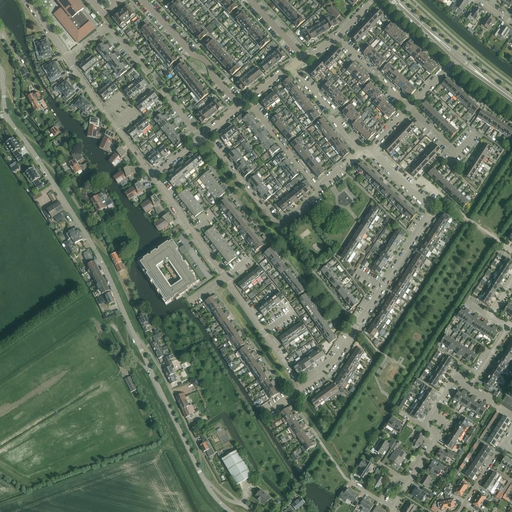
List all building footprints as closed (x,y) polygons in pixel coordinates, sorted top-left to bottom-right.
[(84,9),(75,0),(56,0),(63,7),(54,14),(78,42),(84,37),(83,36),(85,35),(85,36),(95,28),(81,12),(84,9)] [(172,11),(181,3),(178,0),(172,0),(171,1),(174,3),(173,4),(173,3),(173,4),(172,4),(172,5),(169,7),(169,8),(170,9),(170,10),(171,11),(172,11)] [(229,0),(223,6),(226,10),(227,10),(234,4),(233,3),(231,1),(230,0),(229,0)] [(285,0),(284,0),(277,7),(280,10),(281,11),(289,4),(285,0)] [(450,9),(455,12),(458,9),(462,12),(468,3),(463,0),(460,0),(457,5),(454,3),(450,9)] [(176,15),(184,8),(185,7),(181,3),(172,11),(173,11),(175,14),(176,15)] [(234,4),(227,10),(226,10),(224,12),(230,18),(234,14),(232,12),(233,11),(234,10),(237,7),(236,7),(237,7),(236,6),(236,5),(235,4),(234,4)] [(293,8),(289,4),(281,11),(282,11),(281,11),(282,12),(282,11),(282,12),(282,13),(283,12),(285,15),(293,8)] [(123,11),(131,20),(132,21),(137,17),(133,12),(132,11),(128,6),(127,7),(126,7),(124,9),(124,10),(123,11)] [(88,7),(85,10),(92,19),(96,16),(88,7)] [(285,15),(285,16),(286,16),(286,17),(289,19),(298,11),(294,7),(293,8),(285,15)] [(179,19),(186,12),(186,13),(187,12),(184,8),(176,15),(178,17),(178,18),(179,18),(179,19)] [(473,18),(476,20),(482,12),(476,8),(471,15),(468,13),(465,18),(470,21),(472,19),(473,18)] [(332,15),(334,13),(339,17),(341,15),(334,9),(330,13),(332,15)] [(384,16),(377,10),(374,14),(380,20),(384,16)] [(123,11),(122,12),(122,11),(122,12),(118,15),(126,24),(131,20),(123,11)] [(186,12),(179,19),(182,21),(183,22),(182,22),(183,22),(190,16),(192,14),(189,11),(187,12),(186,13),(186,12)] [(298,11),(289,19),(289,20),(290,21),(293,24),(301,16),(302,15),(298,11)] [(234,14),(230,18),(235,24),(245,15),(242,12),(241,12),(238,14),(238,15),(237,15),(236,16),(234,14)] [(190,16),(183,22),(185,25),(186,26),(194,19),(196,18),(192,14),(190,16)] [(380,20),(374,14),(370,18),(376,24),(380,20)] [(113,19),(117,23),(116,23),(117,23),(118,24),(118,25),(123,31),(128,26),(126,24),(118,15),(113,19)] [(248,19),(247,18),(247,17),(246,16),(245,16),(245,15),(235,24),(239,28),(240,27),(248,19)] [(297,28),(305,21),(301,16),(293,24),(294,25),(296,27),(297,28)] [(325,22),(330,30),(331,29),(331,30),(333,29),(333,28),(334,27),(338,25),(337,24),(337,23),(337,24),(336,23),(336,22),(333,17),(329,19),(325,22)] [(480,26),(482,28),(483,26),(489,30),(495,21),(489,17),(488,19),(485,17),(480,26)] [(376,24),(370,18),(366,22),(372,28),(376,24)] [(186,26),(187,27),(187,28),(188,28),(190,30),(198,23),(194,19),(186,26)] [(240,27),(243,30),(244,30),(251,23),(250,22),(248,19),(240,27)] [(326,32),(327,31),(330,30),(325,22),(324,20),(320,23),(326,32)] [(372,28),(366,22),(362,26),(369,32),(372,28)] [(190,30),(191,31),(193,34),(201,26),(198,23),(190,30)] [(251,23),(244,30),(243,30),(242,31),(246,35),(255,27),(255,26),(254,26),(254,25),(251,23)] [(326,32),(320,23),(316,26),(317,27),(322,35),(324,33),(325,33),(324,33),(325,32),(326,32)] [(396,27),(394,24),(393,25),(391,24),(385,31),(387,33),(385,35),(387,37),(388,35),(389,35),(396,27)] [(141,27),(136,30),(142,37),(143,37),(143,36),(152,30),(149,26),(148,25),(145,28),(145,27),(144,28),(143,28),(143,29),(141,27)] [(193,34),(194,34),(194,35),(197,37),(197,38),(206,29),(202,25),(201,26),(193,34)] [(369,32),(362,26),(359,30),(365,36),(369,32)] [(206,29),(197,38),(200,41),(203,39),(204,39),(203,38),(204,38),(205,38),(204,38),(205,37),(207,39),(211,35),(214,33),(208,27),(206,29)] [(256,28),(255,27),(246,35),(249,39),(258,30),(256,28)] [(317,27),(313,29),(318,37),(319,36),(322,35),(317,27)] [(399,32),(398,30),(399,29),(396,27),(389,35),(393,38),(399,32)] [(497,29),(493,35),(496,37),(498,34),(504,38),(509,31),(503,27),(500,31),(497,29)] [(318,37),(313,29),(312,28),(308,30),(313,40),(314,40),(314,39),(316,38),(317,37),(318,37)] [(152,30),(143,36),(143,37),(147,41),(155,34),(154,33),(152,30)] [(258,30),(249,39),(253,43),(262,34),(260,32),(259,32),(259,31),(258,30)] [(313,40),(308,30),(303,34),(304,35),(303,35),(306,40),(307,40),(308,41),(307,41),(308,42),(308,43),(310,42),(311,41),(311,42),(313,41),(313,40)] [(365,36),(359,30),(355,34),(361,40),(365,36)] [(404,34),(402,32),(401,33),(399,32),(393,38),(396,42),(404,34)] [(158,38),(159,38),(158,38),(158,37),(155,34),(147,41),(145,42),(149,46),(150,45),(159,38),(158,38)] [(262,34),(253,43),(256,46),(265,38),(263,36),(263,35),(262,35),(262,34)] [(361,40),(355,34),(351,38),(357,44),(361,40)] [(407,39),(405,38),(407,36),(404,34),(396,42),(401,46),(407,39)] [(208,50),(209,48),(217,41),(211,35),(207,39),(209,41),(208,42),(207,43),(204,46),(205,46),(208,50)] [(162,43),(162,42),(162,43),(161,42),(161,41),(159,38),(150,45),(154,50),(162,43)] [(256,46),(260,50),(269,42),(268,41),(267,39),(266,39),(266,38),(265,38),(256,46)] [(51,48),(50,45),(48,45),(48,43),(47,43),(46,40),(34,44),(36,49),(39,48),(40,52),(51,48)] [(414,45),(412,44),(413,43),(411,40),(403,48),(407,52),(414,45)] [(110,45),(109,43),(105,46),(101,41),(98,44),(99,47),(96,50),(100,54),(110,45)] [(217,41),(209,48),(208,50),(210,52),(211,53),(217,48),(220,45),(217,41)] [(163,44),(162,43),(163,43),(162,43),(154,50),(157,54),(166,47),(163,44)] [(109,50),(112,48),(110,45),(100,54),(104,59),(111,53),(109,50)] [(220,45),(217,48),(211,53),(214,56),(213,56),(214,56),(214,57),(215,57),(224,49),(220,45)] [(419,48),(416,46),(415,47),(414,45),(407,52),(411,56),(419,48)] [(374,50),(370,46),(363,53),(365,55),(364,56),(366,58),(374,50)] [(166,48),(166,47),(166,48),(166,47),(157,54),(161,59),(169,52),(167,49),(167,48),(167,49),(166,48)] [(40,52),(41,55),(38,56),(40,61),(51,58),(51,55),(50,52),(52,51),(51,48),(40,52)] [(275,53),(281,60),(284,58),(284,57),(285,57),(285,56),(285,55),(284,55),(284,54),(279,48),(274,52),(275,53)] [(344,54),(337,48),(334,52),(340,58),(344,54)] [(421,50),(419,48),(411,56),(415,60),(422,53),(420,51),(421,50)] [(218,61),(227,52),(224,49),(215,57),(217,59),(217,60),(218,60),(218,61)] [(378,54),(374,50),(366,58),(369,61),(370,60),(371,61),(378,54)] [(118,55),(116,52),(113,55),(111,53),(104,59),(108,63),(118,55)] [(173,56),(171,53),(170,53),(170,52),(169,52),(161,59),(165,63),(173,56)] [(218,61),(219,61),(219,62),(222,64),(231,56),(227,52),(218,61)] [(340,58),(334,52),(330,56),(336,62),(340,58)] [(277,63),(278,62),(281,60),(275,53),(272,56),(271,56),(277,63)] [(427,55),(424,53),(423,54),(422,53),(415,60),(419,63),(427,55)] [(382,58),(378,54),(371,61),(373,62),(372,63),(374,66),(382,58)] [(112,68),(119,62),(117,59),(120,57),(118,55),(108,63),(112,68)] [(276,64),(277,63),(277,64),(277,63),(271,56),(272,56),(271,55),(267,58),(273,66),(276,64)] [(429,60),(428,59),(429,58),(427,55),(419,63),(423,67),(429,60)] [(99,63),(93,56),(88,60),(94,67),(99,63)] [(172,65),(172,64),(173,64),(172,64),(173,63),(173,64),(174,63),(177,61),(176,60),(173,56),(165,63),(168,67),(167,68),(169,71),(174,67),(172,65)] [(234,60),(231,56),(222,64),(222,65),(223,66),(225,68),(232,62),(234,60)] [(336,62),(330,56),(326,60),(332,66),(336,62)] [(270,69),(271,68),(271,69),(271,68),(273,66),(267,58),(263,61),(270,69)] [(386,62),(382,58),(374,66),(377,68),(378,67),(379,69),(386,62)] [(94,67),(88,60),(86,62),(85,61),(83,62),(90,70),(94,67)] [(232,62),(225,68),(225,69),(226,69),(226,70),(228,72),(229,72),(235,66),(235,65),(238,63),(234,60),(232,62)] [(332,66),(326,60),(323,64),(322,64),(326,68),(329,70),(332,66)] [(434,63),(432,60),(431,62),(429,60),(423,67),(427,71),(434,63)] [(55,63),(54,64),(53,61),(42,67),(45,72),(47,70),(49,74),(59,68),(57,65),(56,66),(55,63)] [(270,69),(263,61),(259,64),(266,72),(268,70),(269,70),(270,69)] [(90,70),(83,62),(82,63),(82,64),(80,67),(86,74),(90,70)] [(126,64),(124,62),(121,64),(119,62),(112,68),(115,73),(126,64)] [(323,64),(320,62),(316,66),(323,72),(326,68),(322,64),(323,64)] [(187,68),(184,64),(183,63),(180,66),(179,66),(179,67),(178,67),(175,69),(174,67),(169,71),(171,73),(173,71),(177,76),(178,75),(186,68),(187,68)] [(235,65),(235,66),(229,72),(230,73),(232,75),(232,76),(241,67),(238,63),(235,65)] [(437,68),(436,66),(437,65),(434,63),(427,71),(431,75),(437,68)] [(128,66),(126,64),(115,73),(119,77),(127,71),(125,68),(128,66)] [(359,66),(356,64),(355,65),(354,64),(347,70),(351,74),(359,66)] [(393,68),(388,64),(381,72),(383,74),(384,73),(386,75),(393,68)] [(323,72),(316,66),(313,70),(319,76),(323,72)] [(362,71),(360,70),(361,69),(359,66),(351,74),(355,78),(362,71)] [(262,75),(256,67),(252,70),(258,78),(259,78),(260,78),(260,77),(262,75)] [(49,74),(51,77),(48,78),(51,83),(62,77),(60,74),(61,74),(60,72),(61,71),(59,68),(49,74)] [(186,68),(178,75),(182,79),(190,72),(189,71),(186,68)] [(396,72),(393,68),(386,75),(387,76),(386,77),(389,80),(396,72)] [(257,80),(257,79),(258,79),(258,78),(252,70),(248,73),(249,75),(249,74),(255,82),(257,80)] [(319,76),(313,70),(309,74),(315,80),(319,76)] [(367,74),(364,71),(363,72),(362,71),(355,78),(359,82),(367,74)] [(193,77),(194,77),(193,76),(193,75),(192,75),(190,72),(182,79),(185,84),(194,77),(193,77)] [(400,75),(396,72),(389,80),(391,82),(392,81),(394,82),(400,75)] [(255,82),(249,74),(249,75),(245,77),(251,85),(251,84),(251,85),(251,84),(252,84),(252,83),(255,82)] [(370,79),(368,77),(369,76),(367,74),(359,82),(363,86),(370,79)] [(404,79),(400,75),(394,82),(395,84),(394,85),(397,87),(404,79)] [(147,85),(140,77),(136,81),(143,89),(145,88),(144,87),(147,85)] [(195,78),(194,77),(185,84),(189,88),(197,81),(195,78)] [(247,88),(247,87),(250,86),(250,85),(251,85),(245,77),(242,80),(241,80),(247,88)] [(293,83),(289,78),(282,84),(286,88),(293,83)] [(241,79),(236,83),(241,89),(242,90),(243,91),(244,90),(247,88),(241,80),(242,80),(241,79)] [(408,83),(404,79),(397,87),(399,89),(400,88),(402,90),(408,83)] [(451,83),(447,79),(441,85),(446,89),(451,83)] [(66,82),(64,80),(54,88),(58,92),(60,90),(63,93),(71,86),(69,83),(68,84),(66,82)] [(143,89),(136,81),(132,84),(138,92),(141,90),(141,91),(143,89)] [(198,83),(198,82),(198,83),(197,82),(198,82),(197,81),(189,88),(192,92),(201,86),(198,83)] [(117,89),(111,82),(106,85),(113,93),(117,89)] [(333,86),(329,82),(321,90),(324,93),(325,92),(326,93),(333,86)] [(296,87),(293,83),(286,88),(289,92),(296,87)] [(374,87),(372,86),(374,85),(371,83),(363,91),(367,94),(374,87)] [(412,86),(408,83),(402,90),(403,91),(402,92),(405,94),(412,86)] [(455,86),(451,83),(446,89),(449,92),(455,86)] [(138,92),(132,84),(128,88),(135,96),(137,95),(136,94),(138,92)] [(113,93),(106,85),(102,89),(109,97),(111,96),(110,95),(113,93)] [(63,93),(65,96),(63,98),(66,102),(76,94),(74,92),(75,91),(73,89),(74,88),(71,86),(63,93)] [(204,90),(202,87),(201,86),(192,92),(196,97),(204,90)] [(337,90),(333,86),(326,93),(328,94),(326,96),(329,98),(337,90)] [(416,90),(412,86),(405,94),(407,97),(408,96),(410,97),(416,90)] [(459,90),(455,86),(449,92),(453,96),(459,90)] [(300,91),(296,87),(289,92),(293,96),(300,91)] [(379,90),(376,88),(375,89),(374,87),(367,94),(371,98),(379,90)] [(135,96),(128,88),(123,91),(130,99),(132,97),(133,98),(135,96)] [(109,97),(102,89),(98,92),(104,100),(107,98),(108,99),(109,97)] [(200,102),(208,95),(207,94),(206,91),(205,91),(205,90),(204,90),(196,97),(200,102)] [(341,94),(337,90),(329,98),(331,100),(332,99),(334,101),(341,94)] [(380,97),(382,95),(380,94),(381,92),(379,90),(371,98),(369,100),(373,103),(373,104),(380,97)] [(463,94),(459,90),(453,96),(457,100),(463,94)] [(159,99),(152,91),(150,94),(149,93),(147,94),(154,103),(159,99)] [(303,95),(300,91),(293,96),(296,101),(303,95)] [(279,99),(274,92),(269,96),(275,103),(279,99)] [(36,99),(40,97),(38,93),(34,96),(33,94),(27,97),(31,104),(37,101),(36,99)] [(154,103),(147,94),(145,95),(146,96),(144,98),(150,106),(154,103)] [(344,97),(341,94),(334,101),(335,102),(334,103),(337,105),(344,97)] [(467,97),(463,94),(457,100),(461,104),(467,97)] [(306,99),(303,95),(296,101),(300,105),(306,99)] [(275,103),(269,96),(265,99),(271,106),(275,103)] [(87,101),(84,99),(84,100),(81,98),(81,99),(79,97),(71,107),(75,110),(77,108),(80,110),(87,101)] [(349,101),(344,97),(337,105),(339,108),(340,107),(342,108),(349,101)] [(381,98),(380,97),(373,104),(373,103),(373,104),(377,108),(385,100),(382,97),(381,98)] [(471,101),(467,97),(461,104),(465,107),(471,101)] [(150,106),(144,98),(141,100),(140,99),(139,101),(146,109),(150,106)] [(222,108),(223,107),(222,106),(221,105),(222,104),(218,99),(217,100),(216,99),(211,103),(218,111),(222,108)] [(271,106),(265,99),(261,103),(266,110),(271,106)] [(310,104),(306,99),(300,105),(303,109),(310,104)] [(44,108),(47,107),(43,100),(40,101),(40,102),(38,103),(37,101),(31,104),(35,111),(41,108),(40,106),(42,105),(44,108)] [(388,104),(386,103),(387,102),(385,100),(377,108),(381,111),(388,104)] [(81,115),(85,118),(93,108),(91,107),(91,106),(89,104),(90,103),(87,101),(80,110),(83,112),(81,115)] [(146,109),(139,101),(137,102),(138,103),(135,106),(142,113),(146,109)] [(475,105),(471,101),(465,107),(469,111),(475,105)] [(430,105),(426,102),(420,108),(424,112),(430,105)] [(214,114),(215,114),(215,113),(216,113),(218,111),(211,103),(208,106),(208,107),(209,107),(214,114)] [(313,108),(310,104),(303,109),(306,113),(313,108)] [(353,110),(355,108),(351,104),(342,113),(344,114),(343,115),(345,118),(353,110)] [(393,107),(390,105),(389,106),(388,104),(381,111),(385,115),(393,107)] [(434,109),(430,105),(424,112),(428,115),(434,109)] [(473,115),(479,109),(475,105),(469,111),(473,115)] [(211,117),(212,116),(214,114),(209,107),(208,107),(205,110),(211,117)] [(396,112),(394,111),(395,109),(393,107),(385,115),(389,119),(396,112)] [(317,112),(313,108),(306,113),(310,118),(317,112)] [(204,109),(200,112),(201,113),(207,120),(209,118),(210,118),(209,118),(210,117),(211,117),(205,110),(204,109)] [(438,113),(434,109),(428,115),(432,119),(438,113)] [(357,113),(353,110),(345,118),(348,120),(349,119),(350,120),(357,113)] [(486,113),(482,110),(477,118),(482,121),(486,113)] [(313,122),(320,116),(317,112),(310,118),(308,119),(312,123),(313,122)] [(207,120),(201,113),(198,116),(196,117),(199,122),(200,121),(201,122),(200,122),(201,122),(201,123),(202,124),(203,123),(204,123),(204,122),(205,123),(206,121),(207,120)] [(359,119),(361,117),(357,113),(350,120),(352,122),(351,123),(353,125),(359,119)] [(442,117),(438,113),(432,119),(436,123),(442,117)] [(491,116),(486,113),(482,121),(486,124),(491,116)] [(168,116),(167,114),(163,117),(161,114),(154,120),(158,125),(168,116)] [(254,117),(253,116),(252,116),(250,114),(245,117),(243,114),(236,120),(239,123),(242,120),(245,124),(254,117)] [(282,119),(278,115),(271,120),(275,125),(282,119)] [(162,130),(169,124),(167,121),(170,118),(168,116),(158,125),(162,130)] [(495,119),(491,116),(486,124),(491,126),(495,119)] [(256,122),(254,120),(255,119),(254,117),(245,124),(249,128),(256,122)] [(445,120),(442,117),(436,123),(440,126),(445,120)] [(98,128),(99,122),(98,121),(98,120),(91,119),(90,124),(88,135),(96,137),(98,128)] [(151,126),(144,119),(142,121),(141,120),(139,121),(146,130),(151,126)] [(285,123),(282,119),(275,125),(278,129),(285,123)] [(326,123),(322,119),(316,125),(319,129),(326,123)] [(359,119),(353,125),(352,126),(354,128),(353,129),(355,131),(363,123),(359,119)] [(500,122),(495,119),(491,126),(495,129),(500,122)] [(449,124),(445,120),(440,126),(444,130),(449,124)] [(60,125),(57,121),(53,124),(54,126),(55,127),(51,131),(55,137),(60,133),(57,129),(58,128),(57,127),(60,125)] [(146,130),(139,121),(137,123),(138,124),(136,126),(142,133),(146,130)] [(260,125),(259,123),(258,124),(256,122),(249,128),(252,132),(260,125)] [(417,128),(411,122),(407,126),(413,132),(417,128)] [(505,125),(500,122),(495,129),(500,132),(505,125)] [(176,126),(174,123),(171,126),(169,124),(162,130),(165,134),(176,126)] [(288,128),(285,123),(278,129),(282,133),(288,128)] [(329,127),(326,123),(319,129),(317,131),(320,135),(322,133),(329,127)] [(367,127),(363,123),(355,131),(358,133),(359,132),(360,134),(367,127)] [(453,128),(449,124),(444,130),(447,134),(453,128)] [(263,130),(261,128),(262,127),(260,125),(252,132),(255,136),(263,130)] [(509,128),(505,125),(500,132),(504,135),(509,128)] [(142,133),(136,126),(133,128),(133,127),(131,128),(138,137),(142,133)] [(169,139),(177,133),(175,130),(178,128),(176,126),(165,134),(169,139)] [(238,133),(232,126),(227,129),(234,137),(238,133)] [(413,132),(407,126),(403,130),(409,136),(413,132)] [(333,132),(329,127),(322,133),(326,137),(333,132)] [(370,130),(367,127),(360,134),(362,135),(360,136),(363,138),(370,130)] [(138,137),(131,128),(129,130),(130,131),(127,133),(134,140),(138,137)] [(292,132),(288,128),(282,133),(285,137),(292,132)] [(376,132),(372,128),(370,130),(363,138),(365,141),(366,140),(368,141),(376,132)] [(457,132),(453,128),(447,134),(452,138),(457,132)] [(234,137),(227,129),(225,131),(224,130),(222,132),(229,140),(234,137)] [(258,140),(267,133),(266,131),(264,132),(263,130),(255,136),(258,140)] [(409,136),(403,130),(399,134),(406,140),(409,136)] [(112,142),(115,136),(114,136),(113,135),(114,135),(107,132),(105,136),(101,147),(108,150),(112,142)] [(229,140),(222,132),(221,133),(222,134),(219,136),(225,144),(229,140)] [(295,136),(292,132),(285,137),(289,142),(295,136)] [(336,136),(333,132),(326,137),(329,141),(336,136)] [(183,135),(182,133),(179,135),(177,133),(169,139),(173,144),(183,135)] [(269,138),(267,136),(268,135),(267,133),(258,140),(261,144),(269,138)] [(406,140),(399,134),(396,138),(402,144),(406,140)] [(185,137),(183,135),(173,144),(177,148),(184,142),(182,140),(185,137)] [(340,140),(336,136),(329,141),(333,146),(340,140)] [(301,143),(304,141),(300,137),(298,139),(291,144),(294,149),(301,143)] [(265,148),(273,141),(272,139),(271,140),(269,138),(261,144),(265,148)] [(402,144),(396,138),(392,142),(398,147),(402,144)] [(6,144),(7,144),(13,153),(13,154),(17,160),(18,162),(19,162),(24,159),(21,155),(20,156),(17,151),(20,149),(20,148),(20,149),(14,139),(6,144)] [(343,144),(340,140),(333,146),(336,150),(343,144)] [(276,146),(274,144),(275,143),(273,141),(265,148),(268,152),(276,146)] [(398,147),(392,142),(388,146),(394,151),(398,147)] [(305,147),(301,143),(294,149),(298,153),(305,147)] [(346,149),(343,144),(336,150),(340,154),(346,149)] [(440,150),(434,144),(430,148),(436,154),(440,150)] [(489,154),(492,149),(485,144),(482,149),(489,154)] [(170,152),(164,145),(160,148),(167,157),(168,155),(168,154),(170,152)] [(268,152),(271,156),(277,151),(280,149),(278,147),(277,148),(276,146),(268,152)] [(307,146),(305,147),(298,153),(301,157),(308,152),(310,150),(307,146)] [(394,151),(388,146),(384,150),(391,155),(394,151)] [(123,158),(126,163),(130,160),(126,155),(126,154),(125,153),(120,148),(117,152),(110,161),(116,166),(122,159),(123,158)] [(167,157),(160,148),(155,151),(162,159),(164,157),(165,158),(167,157)] [(436,154),(430,148),(426,152),(433,158),(436,154)] [(239,154),(236,149),(228,156),(230,158),(229,159),(231,161),(239,154)] [(350,153),(346,149),(340,154),(343,158),(350,153)] [(489,154),(482,149),(479,154),(486,158),(489,154)] [(162,159),(155,151),(151,155),(158,164),(160,162),(159,161),(162,159)] [(77,162),(83,159),(78,152),(72,156),(75,160),(68,164),(71,169),(79,165),(77,162)] [(311,156),(308,152),(301,157),(305,161),(311,156)] [(433,158),(426,152),(423,156),(429,162),(433,158)] [(203,162),(197,155),(195,157),(192,153),(190,155),(199,166),(203,162)] [(286,158),(284,156),(285,155),(283,153),(275,160),(278,165),(286,158)] [(235,164),(243,158),(239,154),(231,161),(232,162),(233,162),(235,164)] [(486,158),(479,154),(476,158),(483,163),(486,158)] [(158,164),(151,155),(147,158),(153,166),(156,164),(156,165),(158,164)] [(199,166),(190,155),(188,157),(190,160),(188,162),(194,170),(199,166)] [(315,160),(311,156),(305,161),(308,166),(315,160)] [(429,162),(423,156),(419,160),(425,166),(429,162)] [(246,162),(243,158),(235,164),(237,167),(236,167),(238,169),(246,162)] [(281,168),(290,161),(289,160),(287,161),(286,158),(278,165),(281,168)] [(483,163),(476,158),(473,163),(481,167),(483,163)] [(318,164),(315,160),(308,166),(311,170),(318,164)] [(425,166),(419,160),(415,164),(421,169),(425,166)] [(188,162),(185,164),(183,161),(181,163),(189,173),(194,170),(188,162)] [(292,166),(290,164),(291,163),(290,161),(281,168),(284,172),(292,166)] [(250,166),(246,162),(238,169),(239,171),(240,170),(242,173),(250,166)] [(189,173),(181,163),(178,165),(181,168),(179,170),(185,177),(189,173)] [(365,167),(361,163),(355,170),(359,173),(365,167)] [(481,167),(473,163),(470,167),(478,172),(481,167)] [(83,166),(82,165),(81,165),(80,164),(79,165),(71,169),(75,175),(82,171),(83,170),(85,174),(90,171),(85,164),(83,166)] [(322,168),(318,164),(311,170),(315,174),(322,168)] [(421,169),(415,164),(411,167),(418,173),(421,169)] [(253,171),(250,166),(242,173),(244,175),(243,176),(245,178),(253,171)] [(296,169),(295,168),(294,168),(292,166),(284,172),(288,176),(296,169)] [(135,179),(132,175),(131,173),(132,173),(128,167),(124,170),(115,177),(120,183),(127,178),(127,179),(128,178),(131,182),(135,179)] [(369,170),(365,167),(359,173),(363,177),(369,170)] [(418,173),(411,167),(408,172),(414,177),(418,173)] [(478,172),(470,167),(468,172),(475,176),(478,172)] [(34,168),(33,168),(26,173),(33,183),(32,183),(33,183),(36,187),(38,191),(39,191),(44,187),(44,188),(44,187),(42,184),(41,184),(42,184),(41,185),(37,180),(40,178),(37,175),(38,174),(36,172),(33,168),(34,168)] [(325,173),(322,168),(315,174),(318,178),(325,173)] [(438,172),(434,168),(428,174),(432,178),(438,172)] [(179,170),(176,172),(174,169),(171,170),(180,181),(185,177),(179,170)] [(299,174),(297,172),(298,171),(296,169),(288,176),(291,181),(299,174)] [(180,181),(171,170),(169,172),(172,175),(169,177),(170,179),(168,181),(173,187),(180,181)] [(211,177),(210,175),(212,173),(210,170),(199,179),(202,184),(211,177)] [(373,174),(369,170),(363,177),(367,181),(373,174)] [(442,176),(438,172),(432,178),(436,182),(442,176)] [(475,176),(468,172),(465,176),(472,181),(475,176)] [(377,178),(373,174),(367,181),(371,185),(377,178)] [(260,179),(257,175),(248,182),(250,184),(251,183),(252,185),(260,179)] [(217,179),(215,176),(213,178),(211,177),(202,184),(206,188),(217,179)] [(446,179),(442,176),(436,182),(440,186),(446,179)] [(381,181),(377,178),(371,185),(374,188),(381,181)] [(218,185),(217,183),(219,181),(217,179),(206,188),(209,192),(218,185)] [(263,183),(260,179),(252,185),(254,187),(253,188),(255,190),(263,183)] [(450,183),(446,179),(440,186),(444,189),(450,183)] [(307,189),(310,187),(305,181),(302,183),(301,183),(298,186),(299,188),(306,196),(308,195),(306,193),(309,191),(307,189)] [(385,185),(381,181),(374,188),(378,192),(385,185)] [(143,191),(143,189),(139,183),(135,186),(126,193),(131,199),(138,194),(138,195),(143,191)] [(267,187),(263,183),(255,190),(256,192),(257,191),(259,193),(267,187)] [(453,187),(450,183),(444,189),(448,193),(453,187)] [(224,187),(222,185),(220,187),(218,185),(209,192),(213,196),(224,187)] [(389,189),(385,185),(378,192),(382,196),(389,189)] [(226,190),(224,187),(213,196),(216,201),(225,194),(224,192),(226,190)] [(270,191),(267,187),(259,193),(261,195),(260,196),(261,198),(270,191)] [(457,191),(453,187),(448,193),(451,197),(457,191)] [(306,196),(299,188),(295,191),(300,198),(303,196),(305,198),(306,196)] [(190,193),(187,189),(175,198),(177,201),(180,199),(181,201),(190,193)] [(393,193),(389,189),(382,196),(386,199),(393,193)] [(273,195),(270,191),(261,198),(262,200),(263,199),(265,201),(273,195)] [(300,198),(295,191),(291,195),(298,203),(299,202),(298,200),(300,198)] [(461,194),(457,191),(451,197),(455,201),(461,194)] [(194,198),(190,193),(181,201),(183,202),(180,205),(182,207),(194,198)] [(397,196),(393,193),(386,199),(390,203),(397,196)] [(101,194),(90,200),(94,206),(101,202),(104,200),(102,197),(101,194)] [(465,198),(461,194),(455,201),(459,204),(465,198)] [(298,203),(291,195),(287,198),(292,205),(295,203),(296,204),(298,203)] [(159,202),(155,196),(151,199),(142,205),(147,212),(154,207),(157,214),(163,209),(159,203),(159,202)] [(401,200),(397,196),(390,203),(394,207),(401,200)] [(197,202),(194,198),(182,207),(184,209),(187,207),(188,209),(197,202)] [(292,205),(287,198),(282,201),(289,210),(291,209),(289,207),(292,205)] [(469,202),(465,198),(459,204),(463,208),(469,202)] [(228,204),(225,200),(218,206),(221,210),(228,204)] [(404,204),(401,200),(394,207),(398,211),(404,204)] [(289,210),(282,201),(278,205),(277,203),(274,206),(279,212),(282,210),(284,212),(286,209),(288,211),(289,210)] [(49,220),(65,211),(59,202),(44,212),(49,220)] [(94,206),(98,212),(108,206),(106,203),(103,205),(101,202),(94,206)] [(201,206),(197,202),(188,209),(190,211),(187,213),(189,215),(201,206)] [(232,208),(228,204),(221,210),(225,214),(232,208)] [(408,208),(404,204),(398,211),(402,214),(408,208)] [(369,209),(368,211),(377,216),(380,212),(382,210),(377,205),(375,208),(373,207),(371,210),(369,209)] [(204,210),(201,206),(189,215),(191,218),(194,216),(195,218),(204,210)] [(235,213),(232,208),(225,214),(228,218),(235,213)] [(412,211),(408,208),(402,214),(406,218),(412,211)] [(173,222),(169,216),(168,215),(163,209),(157,214),(163,219),(155,224),(160,231),(169,224),(169,225),(173,222)] [(377,216),(368,211),(367,212),(369,213),(367,216),(374,221),(377,216)] [(416,215),(412,211),(406,218),(410,222),(416,215)] [(441,219),(447,223),(450,219),(451,220),(452,219),(440,211),(439,214),(441,215),(442,215),(443,215),(441,219)] [(239,217),(235,213),(228,218),(231,223),(239,217)] [(374,221),(367,216),(365,219),(363,218),(363,220),(371,225),(374,221)] [(242,221),(239,217),(231,223),(235,227),(242,221)] [(447,223),(441,219),(439,222),(438,221),(438,220),(436,219),(434,221),(445,228),(446,227),(445,227),(447,223)] [(371,225),(363,220),(362,221),(363,222),(361,225),(368,230),(371,225)] [(246,225),(242,221),(235,227),(238,231),(246,225)] [(445,228),(434,221),(433,223),(435,225),(436,224),(437,225),(434,228),(441,233),(444,229),(445,229),(445,228)] [(249,229),(246,225),(238,231),(242,235),(249,229)] [(368,230),(361,225),(359,228),(358,227),(357,229),(365,234),(368,230)] [(217,231),(214,227),(205,234),(206,236),(204,238),(206,241),(217,231)] [(441,233),(434,228),(432,231),(431,230),(429,229),(428,231),(440,239),(439,238),(440,237),(439,236),(441,233)] [(252,234),(249,229),(242,235),(245,240),(252,234)] [(365,234),(357,229),(356,230),(358,231),(356,235),(362,239),(365,234)] [(405,238),(403,237),(405,234),(398,229),(395,234),(404,240),(405,238)] [(69,233),(66,235),(69,240),(72,238),(80,234),(78,230),(75,232),(74,230),(69,233)] [(221,236),(217,231),(206,241),(208,243),(210,241),(212,243),(221,236)] [(440,239),(428,231),(427,233),(428,234),(430,234),(428,238),(435,242),(437,243),(440,239)] [(69,240),(64,243),(71,254),(73,253),(69,246),(70,243),(73,241),(75,244),(81,241),(80,239),(82,237),(80,234),(72,238),(69,240)] [(256,238),(252,234),(245,240),(248,244),(256,238)] [(404,240),(395,234),(392,239),(399,243),(401,240),(403,241),(404,240)] [(362,239),(356,235),(354,238),(352,237),(351,238),(359,244),(362,239)] [(224,240),(221,236),(212,243),(213,245),(210,247),(212,249),(224,240)] [(259,242),(256,238),(248,244),(252,248),(259,242)] [(359,244),(351,238),(350,240),(352,241),(350,244),(357,248),(359,244)] [(435,242),(428,238),(426,241),(425,241),(425,240),(423,238),(422,240),(433,247),(434,247),(433,246),(435,242)] [(399,243),(392,239),(389,243),(398,249),(399,247),(397,246),(399,243)] [(189,268),(178,275),(182,281),(171,288),(157,267),(167,260),(168,261),(170,263),(169,263),(178,275),(189,268),(185,262),(184,263),(182,260),(183,260),(176,250),(178,249),(172,240),(171,240),(140,261),(148,273),(147,274),(152,281),(152,280),(154,283),(153,284),(158,291),(159,290),(161,293),(160,293),(165,300),(166,300),(168,303),(175,297),(178,294),(180,296),(189,290),(188,289),(197,283),(195,280),(196,279),(189,268)] [(227,244),(224,240),(212,249),(214,251),(217,249),(218,251),(227,244)] [(433,247),(422,240),(420,242),(422,244),(423,246),(422,247),(429,252),(432,253),(435,249),(433,247)] [(263,246),(259,242),(252,248),(255,252),(263,246)] [(398,249),(389,243),(386,248),(393,252),(395,249),(397,250),(398,249)] [(231,248),(227,244),(218,251),(220,253),(217,255),(219,257),(231,248)] [(357,248),(350,244),(348,247),(346,246),(345,247),(354,253),(357,248)] [(354,253),(345,247),(344,249),(346,250),(344,253),(351,257),(354,253)] [(429,252),(422,247),(421,249),(419,248),(419,249),(417,248),(416,250),(427,257),(427,256),(429,252)] [(234,252),(231,248),(219,257),(221,260),(224,258),(225,260),(234,252)] [(274,253),(271,248),(264,254),(263,255),(267,259),(266,259),(274,253)] [(393,252),(386,248),(383,252),(392,258),(393,256),(391,255),(393,252)] [(88,251),(83,254),(84,256),(87,262),(93,259),(89,253),(88,251)] [(125,270),(118,256),(121,255),(120,252),(111,256),(119,273),(125,270)] [(225,260),(227,261),(224,263),(226,266),(238,257),(234,252),(225,260)] [(392,258),(383,252),(381,257),(387,261),(389,258),(391,259),(392,258)] [(427,260),(415,252),(413,254),(415,255),(416,255),(417,256),(415,259),(422,263),(424,265),(427,260)] [(278,257),(274,253),(266,259),(270,263),(271,262),(278,257)] [(351,257),(344,253),(342,256),(340,255),(339,256),(348,262),(351,257)] [(281,261),(278,257),(271,262),(275,266),(281,261)] [(387,261),(381,257),(378,261),(386,267),(387,265),(386,264),(387,261)] [(419,269),(421,270),(424,265),(422,263),(415,259),(413,262),(412,262),(412,261),(410,259),(408,262),(419,269)] [(511,266),(511,262),(506,259),(503,264),(511,269),(511,268),(511,266)] [(284,265),(281,261),(275,266),(278,271),(284,265)] [(386,267),(378,261),(375,266),(382,270),(384,267),(385,268),(386,267)] [(97,267),(95,262),(87,266),(90,271),(97,267)] [(419,269),(408,262),(407,264),(409,265),(410,265),(411,265),(409,269),(415,273),(418,269),(419,270),(419,269)] [(511,269),(503,264),(500,269),(508,273),(509,271),(510,271),(511,269)] [(288,270),(284,265),(278,271),(281,275),(288,270)] [(331,270),(327,266),(319,272),(320,274),(322,272),(324,275),(331,270)] [(382,270),(375,266),(372,271),(380,276),(381,275),(380,273),(382,270)] [(90,271),(92,275),(100,271),(97,267),(90,271)] [(265,274),(260,267),(255,271),(260,277),(265,274)] [(415,273),(409,269),(406,272),(406,271),(405,270),(403,269),(402,271),(413,278),(414,277),(413,277),(415,273)] [(508,273),(500,269),(498,273),(506,278),(507,276),(506,276),(508,273)] [(291,274),(288,270),(281,275),(285,279),(291,274)] [(334,274),(331,270),(324,275),(327,278),(325,279),(326,281),(334,274)] [(102,276),(100,271),(92,275),(95,280),(102,276)] [(260,277),(255,271),(251,274),(256,281),(260,277)] [(413,278),(402,271),(401,273),(403,275),(404,274),(405,275),(402,278),(411,284),(409,282),(412,279),(413,279),(413,278)] [(506,278),(498,273),(495,278),(502,282),(503,280),(504,280),(506,278)] [(256,281),(251,274),(247,278),(252,284),(256,281)] [(295,278),(291,274),(285,279),(288,283),(295,278)] [(338,278),(334,274),(326,281),(327,282),(329,281),(331,284),(338,278)] [(105,281),(102,276),(95,280),(97,285),(105,281)] [(252,284),(247,278),(243,281),(249,289),(248,287),(252,284)] [(298,282),(295,278),(288,283),(292,288),(298,282)] [(341,283),(338,278),(331,284),(333,286),(332,288),(333,289),(341,283)] [(411,284),(402,278),(400,281),(399,280),(397,279),(396,281),(408,289),(411,284)] [(502,282),(495,278),(492,283),(500,288),(501,286),(500,285),(502,282)] [(97,285),(99,290),(107,286),(105,281),(97,285)] [(249,289),(243,281),(238,285),(243,291),(245,293),(249,289)] [(408,289),(396,281),(395,283),(397,284),(398,284),(396,288),(405,293),(408,289)] [(301,287),(298,282),(292,288),(295,292),(301,287)] [(338,292),(344,287),(341,283),(333,289),(334,290),(336,289),(338,292)] [(500,288),(492,283),(489,287),(496,292),(497,289),(499,290),(500,288)] [(99,290),(102,295),(110,291),(107,286),(99,290)] [(305,291),(301,287),(295,292),(298,296),(305,291)] [(340,297),(348,291),(344,287),(338,292),(340,295),(339,296),(340,297)] [(496,292),(489,287),(486,292),(494,297),(495,295),(494,294),(496,292)] [(405,293),(396,288),(394,291),(393,291),(393,289),(391,288),(390,291),(401,298),(402,298),(405,293)] [(351,295),(348,291),(340,297),(341,299),(342,298),(345,300),(351,295)] [(285,299),(280,292),(275,296),(280,302),(285,299)] [(400,299),(389,292),(387,295),(389,296),(390,296),(391,296),(389,299),(396,304),(398,300),(399,300),(400,299)] [(494,297),(486,292),(483,296),(490,301),(492,298),(493,299),(494,297)] [(105,296),(109,305),(115,302),(111,294),(105,296)] [(215,298),(217,297),(215,295),(203,303),(206,308),(215,302),(213,299),(214,298),(215,298)] [(309,299),(305,295),(299,299),(302,304),(309,299)] [(354,299),(351,295),(345,300),(347,303),(345,305),(346,306),(354,299)] [(98,299),(97,300),(99,305),(101,304),(101,305),(106,303),(103,298),(102,296),(98,298),(98,299)] [(280,302),(275,296),(273,298),(271,296),(270,297),(276,306),(280,302)] [(490,301),(483,296),(480,301),(488,306),(489,304),(488,303),(490,301)] [(276,306),(270,297),(265,301),(267,303),(272,309),(276,306)] [(305,308),(312,304),(309,299),(302,304),(305,308)] [(358,304),(354,299),(346,306),(348,307),(349,306),(352,309),(358,304)] [(396,304),(389,299),(387,303),(386,302),(386,301),(384,300),(382,302),(393,309),(394,308),(393,308),(396,304)] [(211,312),(222,304),(221,302),(219,304),(218,305),(215,302),(206,308),(209,313),(211,312)] [(393,309),(382,302),(381,304),(383,305),(384,305),(385,306),(383,309),(389,313),(392,309),(393,310),(393,309)] [(272,309),(267,303),(263,306),(268,312),(272,309)] [(222,311),(220,308),(221,308),(223,306),(222,304),(211,312),(212,313),(213,312),(215,316),(222,311)] [(263,306),(261,304),(259,305),(261,308),(258,310),(264,316),(268,312),(263,306)] [(315,308),(312,304),(305,308),(308,313),(315,308)] [(511,308),(511,305),(508,304),(503,312),(505,314),(506,313),(508,314),(511,308)] [(311,317),(318,312),(315,308),(308,313),(311,317)] [(389,313),(383,309),(380,312),(380,311),(377,309),(376,312),(388,319),(387,319),(388,318),(387,317),(389,313)] [(468,310),(466,309),(464,312),(461,310),(456,318),(461,321),(468,310)] [(470,316),(468,315),(470,311),(468,310),(461,321),(466,324),(470,316)] [(228,314),(227,312),(225,313),(225,314),(224,315),(222,311),(215,316),(218,320),(217,320),(218,321),(228,314)] [(321,317),(318,312),(311,317),(314,322),(321,317)] [(388,319),(376,312),(375,314),(377,315),(378,315),(379,315),(376,319),(386,324),(388,320),(388,319)] [(144,320),(143,317),(144,317),(143,314),(140,315),(140,317),(138,318),(141,325),(149,322),(148,319),(144,320)] [(228,314),(218,321),(218,322),(219,321),(222,325),(228,321),(227,319),(229,318),(228,317),(230,316),(228,314)] [(477,316),(475,314),(473,318),(470,316),(466,324),(470,327),(477,316)] [(479,322),(477,320),(479,317),(477,316),(470,327),(475,329),(479,322)] [(324,321),(321,317),(314,322),(317,326),(324,321)] [(386,324),(376,319),(374,322),(374,321),(373,320),(371,319),(370,321),(381,328),(382,329),(386,324)] [(486,322),(484,320),(482,324),(479,322),(475,329),(479,332),(486,322)] [(147,327),(152,324),(150,321),(149,322),(141,325),(145,333),(147,332),(148,334),(151,332),(150,329),(149,330),(147,327)] [(231,324),(228,321),(222,325),(224,329),(224,330),(224,331),(235,323),(234,321),(232,323),(231,324)] [(327,326),(324,321),(317,326),(316,327),(319,332),(327,326)] [(370,328),(377,333),(379,334),(382,329),(381,328),(370,321),(369,323),(371,325),(372,324),(372,325),(370,328)] [(489,328),(486,326),(488,323),(486,322),(479,332),(484,335),(489,328)] [(226,337),(235,330),(233,327),(234,327),(236,325),(235,323),(224,331),(225,332),(226,331),(228,335),(226,336),(226,337)] [(306,330),(302,323),(297,326),(303,335),(308,332),(306,330)] [(303,335),(297,326),(293,329),(299,338),(303,335)] [(330,330),(327,326),(319,332),(322,336),(324,335),(330,330)] [(495,327),(493,326),(491,329),(489,328),(484,335),(488,338),(495,327)] [(498,334),(495,332),(497,329),(495,327),(488,338),(493,341),(498,334)] [(365,329),(364,331),(375,338),(375,337),(377,333),(370,328),(369,331),(367,330),(365,329)] [(299,338),(293,329),(288,332),(294,341),(299,338)] [(241,333),(240,331),(238,332),(238,333),(237,334),(235,330),(226,337),(229,341),(241,333)] [(333,335),(330,330),(324,335),(327,340),(333,335)] [(294,341),(288,332),(284,335),(290,344),(294,341)] [(241,340),(239,337),(240,336),(241,336),(243,335),(241,333),(229,341),(232,346),(233,346),(241,340)] [(290,344),(284,335),(279,339),(284,345),(283,346),(284,348),(290,344)] [(333,335),(327,340),(330,344),(331,346),(333,344),(332,343),(337,339),(333,335)] [(450,338),(446,335),(440,344),(442,345),(443,344),(446,345),(450,338)] [(455,341),(450,338),(446,345),(448,347),(447,348),(449,349),(455,341)] [(162,349),(157,340),(155,341),(155,343),(151,345),(155,352),(162,349)] [(236,351),(248,342),(246,340),(244,341),(244,342),(243,343),(241,340),(233,346),(236,351)] [(459,344),(455,341),(449,349),(451,351),(452,349),(455,351),(459,344)] [(464,347),(459,344),(455,351),(457,353),(457,354),(459,355),(464,347)] [(238,352),(236,353),(240,358),(242,356),(249,352),(247,350),(248,349),(248,348),(250,347),(249,345),(238,352)] [(357,349),(354,347),(352,349),(354,350),(355,350),(356,351),(354,354),(361,358),(363,354),(364,355),(365,354),(361,352),(362,350),(358,347),(357,349)] [(469,350),(464,347),(459,355),(461,356),(461,355),(464,357),(469,350)] [(165,356),(162,349),(155,352),(158,359),(163,357),(165,356)] [(325,356),(320,349),(315,352),(320,359),(325,356)] [(473,352),(469,350),(464,357),(466,359),(466,360),(468,361),(473,352)] [(243,363),(255,354),(254,352),(252,354),(252,355),(251,355),(249,352),(242,356),(240,358),(243,363)] [(320,359),(315,352),(311,355),(316,362),(320,359)] [(478,355),(473,352),(468,361),(469,362),(470,361),(473,363),(478,355)] [(511,358),(511,356),(506,352),(504,355),(503,354),(501,356),(510,361),(511,358)] [(246,367),(255,361),(253,358),(254,358),(255,358),(257,356),(255,354),(243,363),(246,367)] [(361,358),(354,354),(352,357),(351,357),(351,356),(349,354),(347,356),(360,364),(359,363),(358,362),(361,358)] [(316,362),(311,355),(307,359),(311,365),(316,362)] [(360,364),(347,356),(346,359),(348,360),(349,360),(350,360),(348,363),(357,369),(360,364)] [(454,361),(446,356),(443,360),(450,365),(451,362),(452,363),(454,361)] [(510,361),(501,356),(500,358),(501,359),(500,361),(500,362),(506,365),(506,366),(507,366),(510,361)] [(311,365),(307,359),(302,362),(307,368),(311,365)] [(450,365),(443,360),(440,365),(448,370),(449,368),(448,367),(450,365)] [(262,364),(260,362),(258,363),(258,364),(257,365),(255,361),(246,367),(250,372),(251,371),(262,364)] [(503,370),(506,372),(509,367),(507,366),(506,366),(506,365),(500,362),(500,361),(499,361),(497,363),(496,363),(494,365),(503,370)] [(298,365),(296,362),(291,366),(298,375),(302,371),(298,365)] [(307,368),(302,362),(298,365),(302,371),(307,368)] [(357,369),(348,363),(346,367),(345,366),(345,365),(343,364),(341,366),(354,374),(357,369)] [(262,371),(259,367),(260,367),(261,367),(263,366),(262,364),(251,371),(251,372),(252,371),(255,375),(262,371)] [(172,375),(174,374),(177,373),(173,365),(168,368),(164,370),(167,377),(172,375)] [(448,370),(440,365),(437,370),(444,374),(445,371),(447,372),(448,370)] [(503,370),(494,365),(493,367),(494,367),(493,370),(500,375),(503,370)] [(354,374),(341,366),(340,368),(342,370),(343,369),(344,370),(342,373),(350,379),(354,374)] [(444,374),(437,370),(434,374),(442,379),(443,377),(442,377),(444,374)] [(500,375),(493,370),(491,373),(490,372),(489,374),(497,379),(500,375)] [(264,374),(262,371),(255,375),(258,379),(257,380),(268,373),(267,371),(265,372),(265,373),(264,374)] [(261,385),(268,380),(266,377),(267,376),(268,377),(270,375),(268,373),(257,380),(258,381),(259,381),(261,385)] [(342,373),(339,376),(338,375),(336,374),(335,376),(348,384),(347,383),(350,379),(342,373)] [(175,379),(176,378),(174,374),(172,375),(167,377),(171,385),(175,383),(175,382),(177,382),(175,379)] [(442,379),(434,374),(431,379),(438,383),(440,381),(441,381),(442,379)] [(497,379),(489,374),(487,376),(488,376),(487,379),(494,384),(497,379)] [(335,376),(334,378),(336,379),(337,379),(335,383),(345,389),(348,384),(335,376)] [(131,392),(138,389),(131,377),(125,380),(131,392)] [(438,383),(431,379),(428,383),(436,389),(437,387),(436,386),(438,383)] [(494,384),(487,379),(485,382),(484,381),(483,383),(485,384),(483,387),(488,391),(490,388),(491,389),(494,384)] [(275,382),(273,380),(271,382),(271,383),(270,383),(268,380),(261,385),(264,388),(263,389),(264,390),(275,382)] [(274,389),(272,386),(273,386),(274,386),(276,384),(275,382),(264,390),(263,391),(266,395),(274,389)] [(331,386),(329,383),(326,384),(336,396),(340,393),(334,384),(331,386)] [(336,396),(326,384),(324,386),(326,388),(327,388),(327,389),(324,391),(329,397),(331,400),(336,396)] [(437,397),(434,395),(435,392),(428,388),(425,392),(436,399),(437,397)] [(269,400),(281,392),(280,390),(278,391),(277,392),(277,393),(274,389),(266,395),(269,400)] [(324,391),(321,393),(321,392),(319,390),(317,391),(325,402),(326,401),(325,400),(329,397),(324,391)] [(465,392),(463,390),(461,394),(458,392),(453,400),(458,403),(465,392)] [(325,402),(317,391),(315,393),(317,395),(316,395),(317,397),(315,398),(320,404),(324,402),(325,402)] [(436,399),(425,392),(422,397),(429,402),(431,399),(434,401),(436,399)] [(467,398),(465,396),(467,393),(465,392),(458,403),(463,406),(467,398)] [(188,404),(183,394),(176,397),(181,407),(188,404)] [(474,398),(472,396),(470,400),(467,398),(463,406),(467,408),(474,398)] [(511,412),(511,399),(506,396),(500,405),(511,412)] [(312,398),(310,397),(308,398),(315,408),(314,409),(316,411),(318,410),(316,407),(320,404),(315,398),(313,399),(312,398)] [(429,402),(422,397),(419,401),(430,409),(431,407),(428,404),(429,402)] [(476,404),(474,402),(476,399),(474,398),(467,408),(472,411),(476,404)] [(430,409),(419,401),(416,406),(423,411),(425,408),(428,411),(430,409)] [(483,403),(481,402),(479,406),(476,404),(472,411),(476,414),(483,403)] [(486,410),(483,408),(485,405),(483,403),(476,414),(481,417),(486,410)] [(195,412),(192,405),(189,406),(188,404),(181,407),(186,418),(190,416),(190,415),(195,412)] [(284,418),(291,413),(289,410),(289,409),(290,410),(292,408),(291,406),(280,413),(281,414),(282,414),(284,418)] [(423,411),(416,406),(413,410),(424,418),(425,416),(422,413),(423,411)] [(424,418),(413,410),(410,415),(417,420),(419,417),(422,420),(424,418)] [(291,413),(284,418),(281,420),(285,424),(287,423),(297,416),(296,413),(294,415),(294,416),(293,416),(291,413)] [(297,416),(287,423),(287,424),(288,423),(291,427),(297,423),(296,421),(297,420),(297,419),(299,418),(297,416)] [(511,421),(504,416),(500,422),(507,426),(511,421)] [(403,427),(400,425),(402,423),(392,417),(387,425),(399,433),(403,427)] [(470,423),(461,417),(460,419),(461,420),(460,422),(467,427),(470,423)] [(467,427),(460,422),(458,425),(457,424),(455,426),(464,432),(467,427)] [(507,426),(500,422),(497,427),(504,431),(507,426)] [(291,434),(304,425),(302,423),(300,424),(300,425),(300,426),(297,423),(291,427),(288,429),(291,434)] [(304,425),(291,434),(295,438),(297,437),(304,432),(302,430),(304,429),(303,428),(305,427),(304,425)] [(464,432),(455,426),(454,428),(455,429),(454,431),(461,436),(464,432)] [(504,431),(497,427),(494,432),(500,437),(504,431)] [(423,439),(422,438),(423,435),(417,431),(416,434),(417,435),(412,443),(419,447),(422,443),(421,443),(423,439)] [(461,436),(454,431),(452,434),(451,433),(450,435),(458,441),(461,436)] [(306,435),(304,432),(297,437),(300,440),(299,441),(299,442),(310,434),(309,432),(307,434),(307,435),(306,435)] [(500,437),(494,432),(490,437),(497,442),(500,437)] [(310,438),(312,436),(310,434),(299,442),(300,443),(301,442),(304,446),(310,441),(309,439),(310,438)] [(458,441),(450,435),(448,437),(449,438),(448,440),(455,445),(458,441)] [(497,442),(490,437),(487,443),(494,447),(497,442)] [(394,442),(391,441),(388,444),(381,440),(375,450),(374,449),(373,449),(372,450),(372,451),(378,455),(379,453),(382,455),(387,446),(390,448),(394,442)] [(455,445),(448,440),(446,443),(445,442),(444,445),(452,450),(455,445)] [(210,449),(208,445),(207,446),(205,443),(204,444),(203,441),(199,443),(204,452),(206,451),(208,456),(214,453),(212,450),(211,450),(210,449)] [(313,442),(312,443),(310,441),(304,446),(306,450),(305,450),(306,451),(317,444),(315,442),(313,443),(313,442)] [(395,451),(390,459),(399,466),(406,455),(397,449),(399,446),(395,443),(391,449),(395,451)] [(492,450),(485,445),(482,450),(488,455),(492,450)] [(222,459),(237,485),(253,476),(237,450),(222,459)] [(454,455),(448,451),(447,454),(441,450),(436,457),(445,462),(448,457),(452,460),(454,455)] [(488,455),(482,450),(478,455),(485,460),(488,455)] [(485,460),(478,455),(475,460),(482,465),(485,460)] [(511,461),(505,457),(501,464),(506,468),(511,461)] [(374,466),(366,461),(366,462),(363,460),(359,466),(362,468),(357,475),(365,480),(374,466)] [(482,465),(475,460),(472,465),(479,470),(482,465)] [(445,468),(439,464),(438,467),(432,464),(427,471),(436,477),(440,470),(443,472),(445,468)] [(479,470),(472,465),(469,470),(475,475),(479,470)] [(475,475),(469,470),(465,476),(472,480),(475,475)] [(501,476),(494,472),(491,478),(497,482),(501,476)] [(432,479),(425,475),(419,483),(426,488),(432,479)] [(385,480),(378,476),(373,484),(379,489),(385,480)] [(497,482),(491,478),(487,483),(494,487),(497,482)] [(468,482),(464,479),(459,487),(465,491),(469,485),(467,484),(468,482)] [(494,487),(487,483),(484,488),(490,492),(494,487)] [(431,493),(423,488),(422,491),(416,487),(411,496),(421,502),(426,494),(429,496),(431,493)] [(459,487),(458,488),(454,495),(457,496),(458,495),(461,497),(465,491),(459,487)] [(359,501),(356,499),(358,496),(348,489),(345,493),(343,491),(339,498),(340,499),(344,501),(343,501),(345,502),(347,499),(353,503),(352,505),(356,507),(359,501)] [(270,500),(260,491),(259,493),(258,492),(257,492),(256,494),(256,495),(255,497),(256,498),(255,499),(260,503),(260,502),(264,506),(270,500)] [(488,495),(485,493),(484,495),(480,493),(477,498),(483,502),(488,495)] [(300,498),(292,505),(296,511),(305,503),(300,498)] [(483,502),(477,498),(473,505),(475,506),(473,508),(479,511),(480,509),(479,508),(483,502)] [(364,499),(359,506),(362,508),(361,510),(363,511),(368,511),(369,511),(368,511),(369,511),(374,506),(364,499)] [(456,503),(455,500),(446,502),(448,509),(455,507),(454,503),(456,503)] [(448,509),(446,502),(438,503),(439,509),(441,508),(441,510),(448,509)] [(411,511),(415,507),(408,503),(402,511),(411,511)]
